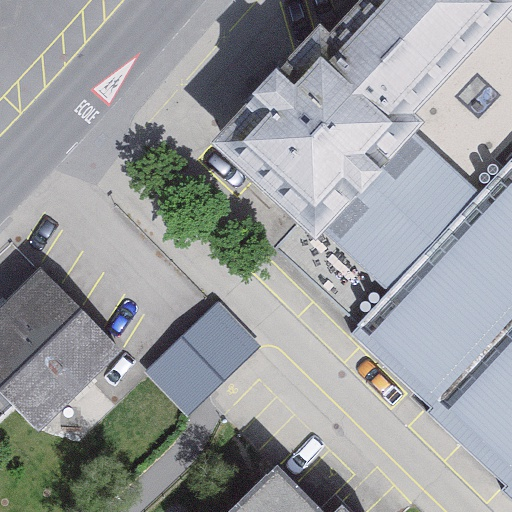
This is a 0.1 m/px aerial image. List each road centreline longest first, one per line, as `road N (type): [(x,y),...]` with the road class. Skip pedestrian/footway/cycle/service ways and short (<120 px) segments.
road 1 (residential): [(452,511),(54,124)]
road 2 (secondary): [(54,124),(166,0)]
